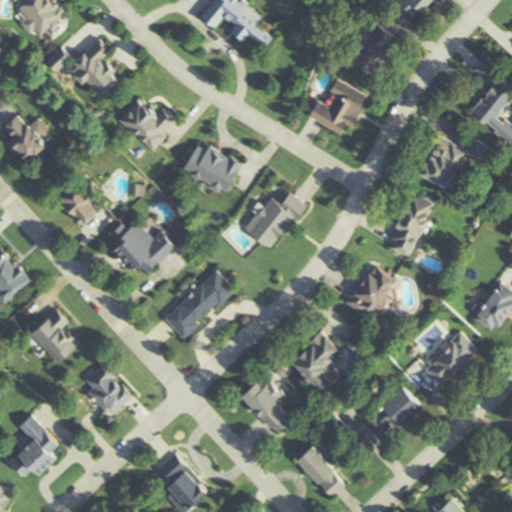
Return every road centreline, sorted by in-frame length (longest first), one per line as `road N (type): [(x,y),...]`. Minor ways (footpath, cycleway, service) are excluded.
road 1 (residential): [(492,0),(409,106),(319,267),(62,511)]
road 2 (residential): [(296,511),(0,188)]
road 3 (residential): [(118,0),(197,80),(367,187)]
road 4 (residential): [(371,511),(511,381)]
